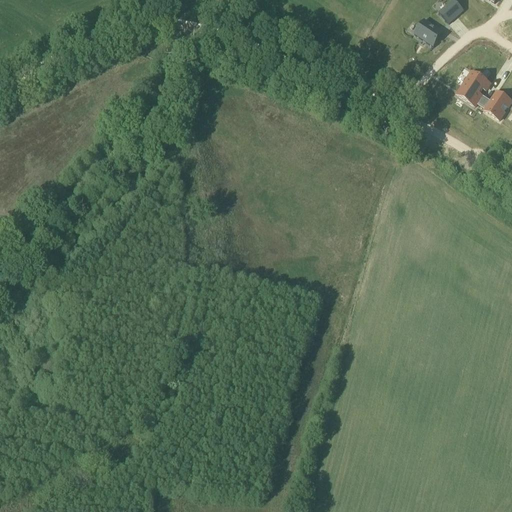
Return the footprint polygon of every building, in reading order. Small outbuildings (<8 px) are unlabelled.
[(463,23),(469,17),(459,6),(452,12),(463,23)] [(449,38),(430,25),(419,40),(438,53),(449,38)] [(449,77),(445,85),(460,92),(470,71),(449,60),(442,74),(449,77)] [(457,97),(474,108),(490,85),(475,75),(465,89),(463,88),(457,97)] [(511,104),(498,95),(485,113),(499,124),(511,105),(511,104)]
